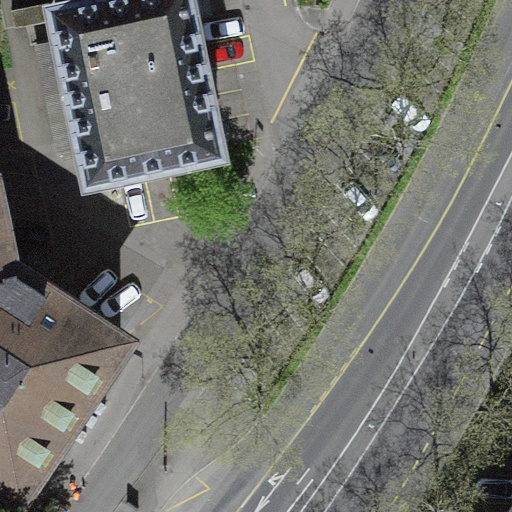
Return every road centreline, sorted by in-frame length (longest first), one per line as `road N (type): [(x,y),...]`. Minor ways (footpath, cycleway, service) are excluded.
road 1 (residential): [(355,100),(89,511)]
road 2 (secondary): [(511,167),(403,369),(309,511)]
road 3 (residential): [(264,0),(282,60),(296,75),(355,100)]
